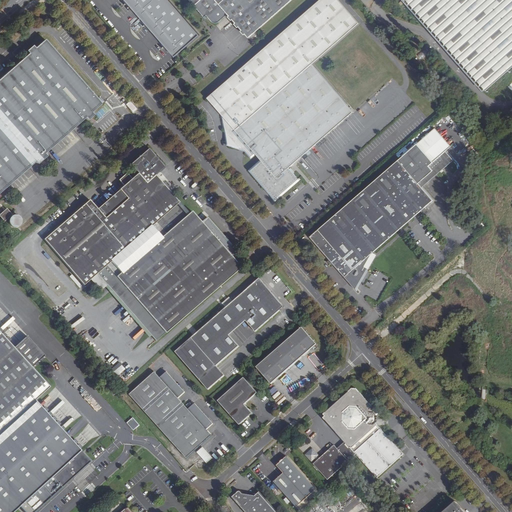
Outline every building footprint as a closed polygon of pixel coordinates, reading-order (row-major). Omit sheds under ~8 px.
[(200,35),(170,0),(126,0),(175,57),(200,35)] [(189,0),(204,17),(207,15),(211,20),(213,22),(217,22),(219,22),(221,21),(230,13),(231,15),(230,17),(233,20),(235,19),(238,22),(236,24),(239,27),(241,26),(244,30),(242,31),(245,35),(247,33),(250,37),(292,0),(189,0)] [(359,21),(340,0),(322,0),(207,99),(223,117),(226,143),(248,152),(253,158),(258,153),(262,158),(250,169),(275,197),(298,178),(287,165),(353,109),(311,62),(359,21)] [(511,0),(405,0),(488,95),(511,74),(511,0)] [(87,118),(94,112),(105,103),(48,39),(38,48),(31,55),(0,81),(0,194),(9,187),(35,164),(38,161),(47,153),(49,152),(79,125),(87,118)] [(31,55),(38,48),(36,46),(29,52),(31,55)] [(96,115),(94,112),(87,118),(89,121),(96,115)] [(102,279),(184,207),(179,202),(180,200),(173,192),(183,184),(166,164),(149,144),(131,160),(140,171),(134,176),(129,169),(122,175),(128,182),(122,187),(129,195),(108,213),(94,196),(44,239),(85,285),(97,273),(102,279)] [(419,144),(418,146),(442,174),(456,161),(448,152),(436,163),(419,144)] [(311,236),(346,276),(355,285),(367,265),(365,263),(435,202),(424,189),(442,174),(418,146),(311,236)] [(50,156),(47,153),(38,161),(40,164),(50,156)] [(184,207),(102,279),(108,286),(117,278),(122,283),(161,328),(165,332),(239,267),(236,263),(230,257),(236,252),(207,218),(201,223),(196,217),(192,212),(190,214),(184,207)] [(6,209),(0,214),(0,217),(4,222),(10,216),(11,215),(12,215),(6,209)] [(11,215),(10,216),(10,217),(9,218),(9,219),(8,220),(8,221),(9,222),(9,223),(9,224),(10,225),(11,226),(12,227),(13,227),(14,227),(15,227),(17,227),(18,226),(19,225),(20,225),(20,224),(21,223),(21,222),(21,221),(21,219),(21,218),(20,217),(19,216),(18,215),(17,215),(16,214),(15,214),(14,214),(12,215),(11,215)] [(283,307),(259,279),(176,352),(208,390),(225,375),(216,365),(238,346),(229,336),(246,322),(255,332),(283,307)] [(0,511),(11,511),(17,508),(20,511),(38,511),(93,462),(36,400),(49,387),(31,367),(44,355),(9,318),(0,325),(0,511)] [(318,345),(303,328),(257,368),(272,385),(318,345)] [(155,373),(130,395),(186,457),(211,435),(206,429),(212,424),(195,404),(188,410),(178,398),(185,392),(167,372),(159,378),(155,373)] [(256,394),(243,379),(218,401),(239,425),(251,414),(244,405),(256,394)] [(274,396),(279,391),(275,386),(270,391),(274,396)] [(377,425),(378,413),(358,390),(353,390),(324,415),(326,417),(323,420),(344,443),(337,449),(334,446),(319,460),(317,458),(318,457),(311,449),(304,456),(311,463),(314,460),(316,462),(314,464),(327,479),(355,454),(375,478),(402,454),(377,425)] [(479,417),(480,407),(470,405),(469,416),(479,417)] [(141,426),(136,420),(134,422),(135,423),(132,425),(135,430),(138,427),(139,428),(141,426)] [(208,463),(214,458),(204,447),(198,452),(208,463)] [(316,491),(285,457),(276,465),(283,473),(273,482),(296,508),(316,491)] [(245,511),(278,511),(261,492),(256,496),(242,494),(240,492),(233,498),(245,511)] [(465,511),(456,502),(443,511),(465,511)]
